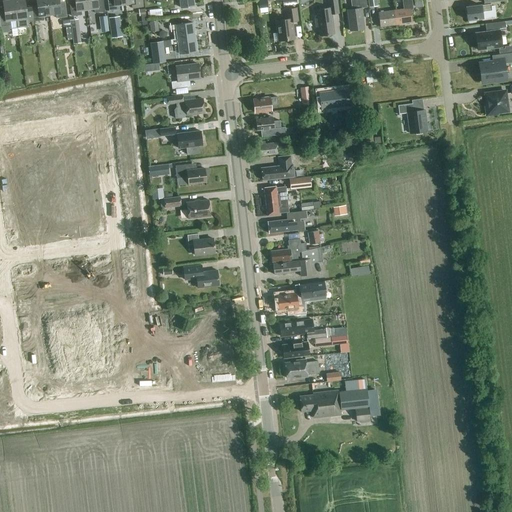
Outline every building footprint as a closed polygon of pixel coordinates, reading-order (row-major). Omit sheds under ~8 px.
[(12,0),(3,1),(4,13),(0,13),(0,26),(1,26),(2,33),(9,31),(8,25),(10,25),(10,21),(16,20),(13,0),(12,0)] [(24,0),(13,0),(16,20),(17,28),(28,26),(28,23),(33,22),(31,9),(31,8),(26,8),(24,0)] [(36,0),(37,9),(31,9),(33,22),(43,20),(43,16),(49,15),(47,0),(36,0)] [(58,0),(47,0),(49,15),(56,14),(56,18),(66,17),(65,5),(59,6),(58,0)] [(74,0),(75,3),(69,4),(71,16),(82,15),(81,11),(87,10),(85,0),(74,0)] [(96,0),(85,0),(87,10),(93,9),(94,13),(104,12),(102,0),(98,0),(97,0),(96,0)] [(107,0),(109,11),(119,10),(118,5),(125,4),(124,0),(107,0)] [(267,7),(268,7),(266,0),(261,0),(258,0),(259,8),(260,8),(260,13),(268,12),(267,7)] [(329,0),(328,0),(329,8),(316,9),(317,18),(314,18),(316,27),(318,27),(319,36),(334,34),(331,14),(338,13),(336,0),(329,0)] [(349,0),(351,9),(347,10),(350,31),(364,29),(361,8),(366,8),(364,0),(349,0)] [(394,11),(396,25),(411,22),(410,9),(412,9),(410,0),(401,0),(403,10),(394,11)] [(476,22),(476,19),(481,18),(482,20),(495,18),(494,6),(491,6),(490,4),(481,6),(481,5),(466,7),(468,23),(476,22)] [(285,10),(286,19),(276,21),(279,41),(294,39),(291,22),(298,21),(296,8),(285,10)] [(149,17),(162,16),(162,9),(149,10),(149,17)] [(396,25),(394,11),(378,13),(380,27),(396,25)] [(106,15),(98,16),(99,24),(107,23),(106,15)] [(111,33),(121,31),(119,17),(109,18),(111,33)] [(149,22),(150,32),(159,31),(157,21),(149,22)] [(506,30),(505,21),(491,23),(492,31),(475,33),(477,50),(501,47),(499,30),(506,30)] [(194,37),(192,23),(168,26),(169,30),(176,29),(178,39),(194,37)] [(71,25),(72,35),(80,34),(79,24),(71,25)] [(178,39),(170,40),(171,44),(178,43),(179,54),(196,52),(194,37),(178,39)] [(153,63),(159,62),(165,62),(162,41),(150,43),(153,63)] [(482,84),(506,81),(504,66),(511,64),(511,55),(497,57),(497,63),(480,66),(482,84)] [(200,78),(198,64),(175,67),(177,81),(171,82),(172,89),(180,87),(179,81),(200,78)] [(348,89),(333,91),(335,108),(336,108),(346,106),(346,113),(351,112),(350,103),(348,89)] [(335,108),(333,91),(319,93),(321,110),(331,108),(332,115),(337,115),(336,108),(335,108)] [(485,105),(486,115),(497,114),(497,113),(507,111),(505,91),(485,94),(486,105),(485,105)] [(184,102),(183,102),(183,95),(166,97),(167,104),(175,103),(176,107),(174,110),(175,119),(184,118),(186,115),(204,113),(202,99),(184,101),(184,102)] [(302,105),(310,104),(309,96),(301,97),(302,105)] [(277,97),(268,98),(253,99),(255,112),(270,111),(269,105),(278,104),(277,97)] [(427,131),(424,110),(414,111),(413,104),(399,106),(400,115),(408,114),(411,133),(427,131)] [(351,116),(352,130),(360,129),(358,115),(351,116)] [(257,131),(261,130),(262,137),(275,135),(275,136),(292,134),(292,128),(285,128),(283,127),(280,128),(280,121),(273,121),(272,117),(255,119),(257,131)] [(159,129),(160,136),(174,134),(173,127),(159,129)] [(201,146),(200,131),(176,133),(178,148),(201,146)] [(373,145),(372,131),(365,132),(366,146),(373,145)] [(260,156),(279,154),(278,143),(265,144),(265,142),(258,142),(260,156)] [(279,166),(261,168),(263,180),(294,176),(292,165),(291,165),(290,156),(278,157),(279,166)] [(169,174),(168,168),(172,168),(172,164),(148,167),(149,177),(169,174)] [(204,168),(192,170),(191,164),(175,166),(176,179),(187,177),(188,184),(206,182),(204,168)] [(311,187),(310,177),(289,179),(290,189),(311,187)] [(275,187),(263,188),(267,216),(278,214),(278,213),(288,212),(285,186),(280,186),(280,187),(276,187),(275,187)] [(152,199),(164,198),(162,188),(151,190),(152,199)] [(164,204),(164,209),(181,207),(180,197),(155,200),(156,205),(164,204)] [(210,216),(208,200),(187,203),(189,219),(210,216)] [(300,203),(301,210),(320,207),(320,206),(315,207),(314,203),(313,204),(313,202),(300,203)] [(334,216),(347,214),(346,205),(333,207),(334,216)] [(290,213),(291,220),(307,218),(307,211),(290,213)] [(268,234),(297,231),(296,222),(287,223),(287,219),(267,221),(268,234)] [(308,232),(310,244),(320,243),(318,231),(308,232)] [(213,239),(198,240),(198,234),(187,235),(188,245),(193,244),(195,255),(214,252),(213,239)] [(289,249),(271,251),(272,262),(291,260),(291,259),(298,258),(297,256),(299,256),(299,252),(301,252),(306,251),(305,243),(300,244),(299,239),(288,241),(289,249)] [(301,252),(302,260),(272,264),(274,275),(292,273),(292,271),(300,271),(300,276),(312,275),(310,263),(322,261),(320,247),(306,251),(301,252)] [(202,272),(201,265),(183,267),(185,280),(196,279),(198,288),(218,285),(217,270),(202,272)] [(355,267),(357,275),(369,273),(368,266),(355,267)] [(278,306),(279,307),(279,309),(286,308),(286,309),(288,309),(288,315),(287,315),(287,316),(306,314),(305,313),(304,313),(303,306),(301,306),(301,302),(325,298),(323,290),(325,290),(324,281),(299,284),(300,294),(296,294),(277,296),(278,302),(277,303),(278,306)] [(295,318),(295,322),(280,324),(281,336),(297,334),(297,330),(311,328),(310,321),(309,316),(295,318)] [(306,332),(307,339),(326,337),(326,330),(306,332)] [(337,336),(331,337),(331,342),(332,346),(348,344),(347,335),(337,336)] [(314,339),(315,348),(332,346),(331,342),(331,337),(314,339)] [(308,343),(282,346),(284,358),(298,357),(302,356),(309,356),(308,343)] [(306,360),(284,363),(286,378),(292,377),(293,379),(308,377),(307,374),(319,373),(318,362),(306,363),(306,360)] [(327,382),(341,381),(340,372),(326,374),(327,382)] [(345,382),(346,391),(338,392),(338,391),(312,393),(313,395),(300,396),(301,412),(312,411),(313,418),(341,415),(340,410),(355,408),(356,421),(370,420),(368,400),(375,400),(374,390),(366,391),(365,380),(345,382)]
